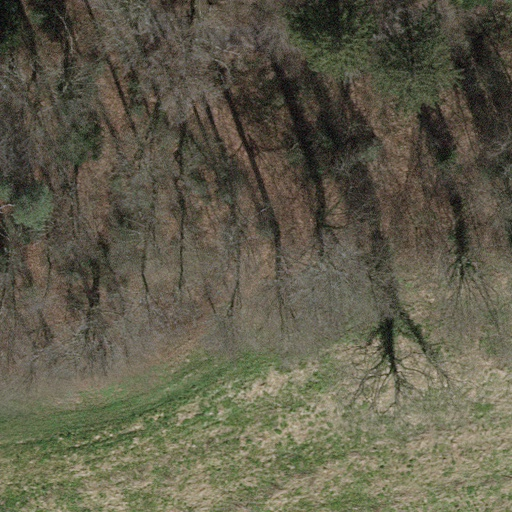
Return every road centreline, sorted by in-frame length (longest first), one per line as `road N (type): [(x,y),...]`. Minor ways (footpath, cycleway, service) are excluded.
road 1 (track): [(18,0),(206,55),(411,30),(493,0)]
road 2 (track): [(206,55),(363,337)]
